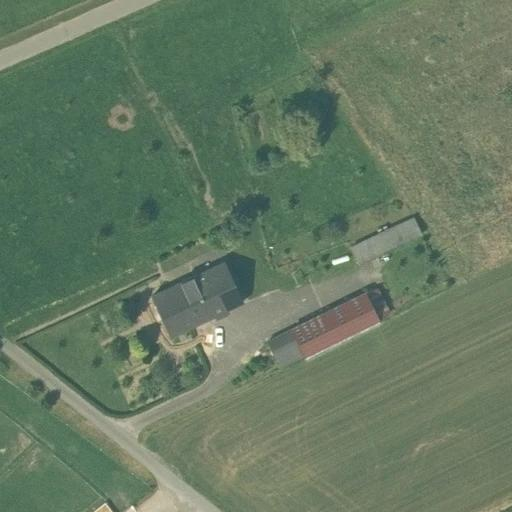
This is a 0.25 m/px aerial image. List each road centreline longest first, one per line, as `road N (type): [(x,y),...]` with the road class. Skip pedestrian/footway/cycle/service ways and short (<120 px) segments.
road 1 (unclassified): [(212,511),(0,341)]
road 2 (unclassified): [(0,62),(142,0)]
